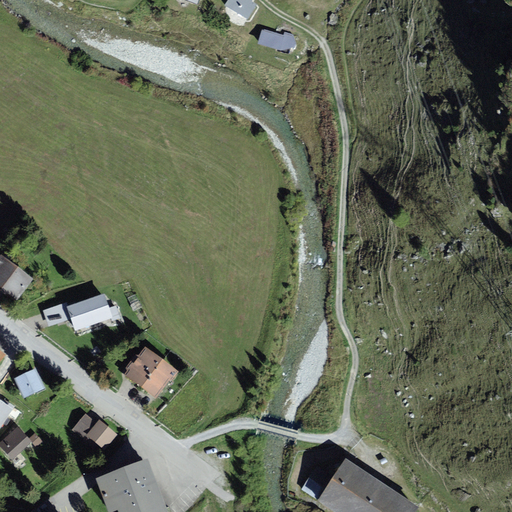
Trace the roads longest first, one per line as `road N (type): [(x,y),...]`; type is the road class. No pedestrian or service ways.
road 1 (residential): [(199,474),(0,317)]
road 2 (track): [(349,391),(353,345),(339,316),(345,148)]
road 3 (track): [(345,148),(325,46),(262,0)]
